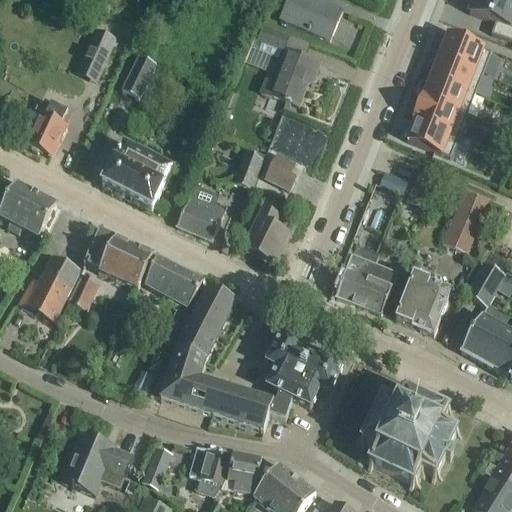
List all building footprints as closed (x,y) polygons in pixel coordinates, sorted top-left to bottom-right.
[(310,0),(289,0),(280,22),(329,44),(342,13),(310,0)] [(473,0),(470,10),(472,11),(471,15),(496,24),(492,36),(511,42),(511,4),(498,0),(473,0)] [(287,39),(263,31),(258,29),(251,49),(278,60),(282,51),(283,52),(287,39)] [(449,39),(440,60),(481,77),(490,55),(449,39)] [(98,79),(108,55),(91,48),(85,62),(71,56),(70,59),(62,76),(76,82),(81,71),(98,79)] [(290,108),(290,107),(298,110),(310,79),(314,80),(320,66),(287,53),(274,85),(264,82),(259,94),(285,105),(285,106),(290,108)] [(122,94),(138,102),(143,94),(150,97),(159,80),(152,77),(156,68),(139,60),(122,94)] [(440,60),(433,80),(474,96),(481,77),(440,60)] [(433,80),(425,100),(466,117),(474,96),(433,80)] [(424,100),(415,121),(416,121),(457,138),(466,117),(425,100),(424,100)] [(42,117),(37,130),(28,148),(51,159),(59,142),(61,143),(67,131),(68,129),(61,127),(68,112),(50,104),(45,118),(42,117)] [(416,121),(408,143),(449,159),(457,138),(416,121)] [(220,135),(231,139),(236,128),(225,123),(220,135)] [(102,188),(152,213),(173,172),(123,146),(102,188)] [(501,163),(508,166),(511,156),(511,154),(507,152),(501,163)] [(263,162),(245,155),(233,186),(250,193),(263,162)] [(259,178),(289,193),(296,181),(290,178),(295,167),(277,158),(271,169),(265,166),(259,178)] [(503,178),(508,166),(501,163),(496,175),(503,178)] [(406,205),(424,213),(437,181),(419,173),(406,205)] [(380,188),(402,197),(407,185),(385,176),(380,188)] [(258,184),(253,196),(259,199),(264,186),(258,184)] [(0,219),(22,232),(39,241),(57,207),(16,185),(6,203),(0,214),(0,219)] [(442,247),(466,257),(488,203),(465,194),(442,247)] [(176,230),(212,245),(220,227),(225,213),(190,198),(176,230)] [(244,249),(274,264),(289,235),(274,228),(279,218),(263,210),(244,249)] [(99,232),(83,266),(138,291),(153,256),(99,232)] [(335,301),(359,310),(375,269),(374,269),(378,257),(356,249),(335,301)] [(142,288),(190,311),(205,281),(157,257),(142,288)] [(52,259),(39,286),(33,282),(18,308),(54,326),(80,273),(52,259)] [(461,354),(507,380),(511,371),(511,336),(503,331),(510,319),(489,307),(496,293),(509,300),(511,294),(511,279),(506,276),(505,279),(483,266),(464,299),(486,311),(471,337),(461,354)] [(375,269),(359,310),(381,318),(396,277),(375,269)] [(68,306),(85,315),(99,285),(82,277),(68,306)] [(395,323),(433,339),(451,295),(413,279),(395,323)] [(164,371),(150,398),(160,401),(160,403),(263,436),(268,419),(285,424),(292,403),(278,396),(276,405),(201,382),(206,364),(236,305),(237,303),(208,288),(176,352),(169,373),(164,371)] [(168,330),(176,335),(185,317),(176,313),(168,330)] [(283,335),(267,366),(276,371),(266,391),(278,396),(292,403),(310,411),(320,392),(329,397),(345,364),(323,354),(319,363),(299,354),(303,344),(283,335)] [(449,413),(404,392),(399,402),(394,399),(392,405),(382,400),(362,445),(371,450),(368,455),(374,457),(369,467),(414,488),(419,478),(424,481),(426,475),(436,480),(445,461),(450,463),(453,457),(448,454),(457,435),(447,430),(450,425),(445,423),(449,413)] [(73,457),(76,448),(72,447),(77,435),(56,426),(41,463),(61,472),(68,455),(73,457)] [(82,436),(61,485),(95,499),(100,485),(119,492),(123,482),(133,459),(115,451),(115,450),(111,447),(109,450),(104,448),(98,442),(82,436)] [(146,474),(155,451),(145,447),(135,470),(146,474)] [(191,478),(201,480),(196,496),(213,501),(222,487),(224,488),(224,484),(227,475),(230,476),(234,458),(197,451),(191,478)] [(143,487),(158,492),(170,457),(155,452),(143,487)] [(484,474),(491,479),(492,478),(511,490),(511,462),(504,458),(497,454),(493,461),(500,465),(497,470),(489,465),(484,474)] [(261,464),(234,458),(230,476),(227,475),(224,484),(235,486),(233,494),(251,498),(254,485),(256,486),(261,464)] [(264,508),(268,511),(303,511),(316,497),(278,467),(253,500),(264,508)] [(471,511),(511,511),(511,490),(492,478),(491,479),(471,511)] [(139,511),(168,511),(145,501),(139,511)] [(245,511),(248,509),(234,501),(228,511),(229,511),(245,511)] [(214,503),(209,511),(222,511),(224,509),(214,503)]
